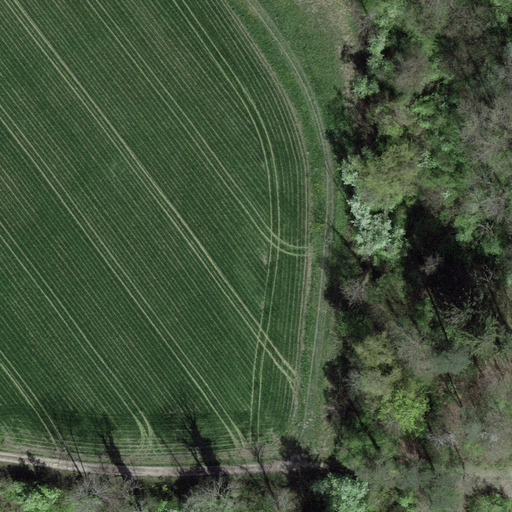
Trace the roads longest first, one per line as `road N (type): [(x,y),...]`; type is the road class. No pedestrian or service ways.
road 1 (track): [(0,451),(161,471),(302,462)]
road 2 (track): [(511,494),(302,462)]
